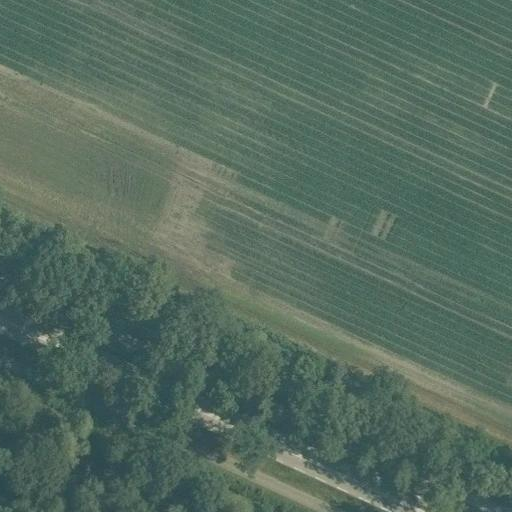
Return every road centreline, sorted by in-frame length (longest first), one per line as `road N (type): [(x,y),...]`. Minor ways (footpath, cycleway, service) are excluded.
road 1 (unclassified): [(497,511),(0,282)]
road 2 (primary): [(420,511),(0,318)]
road 3 (unclassified): [(0,359),(334,511)]
